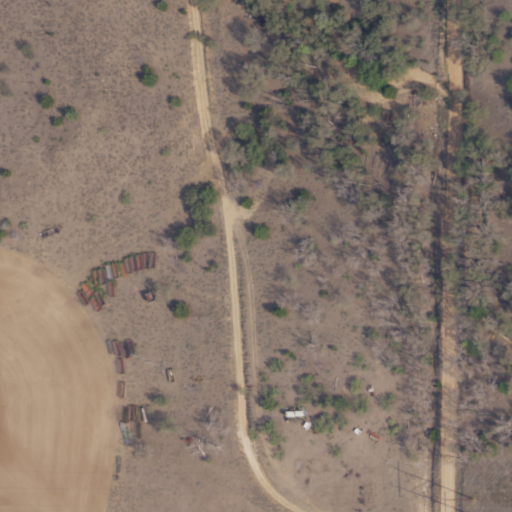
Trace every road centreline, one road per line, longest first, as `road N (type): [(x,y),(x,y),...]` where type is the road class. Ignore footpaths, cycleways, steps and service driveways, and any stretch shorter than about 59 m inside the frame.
road 1 (residential): [(200,0),(213,404),(248,511)]
road 2 (residential): [(451,511),(455,0)]
